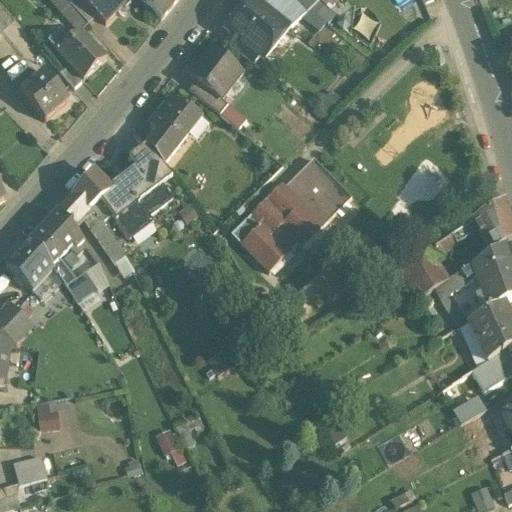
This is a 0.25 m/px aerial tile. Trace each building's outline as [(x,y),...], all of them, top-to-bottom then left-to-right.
[(96,20),(75,0),(71,0),(67,5),(70,8),(82,22),(88,28),(96,20)] [(75,0),(96,20),(105,28),(121,11),(116,6),(122,0),(75,0)] [(136,0),(161,22),(178,0),(136,0)] [(290,32),(306,16),(298,8),(289,0),(248,0),(250,1),(284,29),(290,32)] [(304,0),(298,8),(306,16),(323,0),(304,0)] [(284,29),(250,1),(225,32),(231,37),(260,60),(284,29)] [(82,22),(70,8),(61,16),(72,28),(75,28),(82,22)] [(106,62),(80,35),(68,45),(59,35),(47,46),(57,56),(57,57),(67,68),(82,84),(83,84),(106,62)] [(260,60),(231,37),(224,47),(252,69),(260,60)] [(242,77),(211,52),(189,80),(195,85),(220,105),(221,104),(242,77)] [(82,84),(67,68),(59,75),(73,93),(82,84)] [(44,75),(20,96),(44,125),(68,104),(44,75)] [(220,105),(195,85),(188,94),(219,119),(227,109),(221,104),(220,105)] [(200,123),(173,100),(149,130),(157,136),(147,149),(163,170),(188,139),(200,123)] [(244,123),(227,109),(219,119),(236,132),(244,123)] [(208,130),(200,123),(188,139),(196,145),(208,130)] [(147,149),(129,162),(136,171),(137,170),(146,183),(153,177),(154,179),(165,173),(163,170),(147,149)] [(350,202),(313,164),(284,193),(280,190),(231,238),(268,277),(297,248),(301,252),(350,202)] [(136,171),(109,191),(112,195),(89,213),(103,226),(111,220),(125,238),(172,203),(154,179),(153,177),(146,183),(137,170),(136,171)] [(93,176),(58,216),(72,231),(82,220),(87,215),(89,213),(112,195),(109,191),(93,176)] [(511,231),(504,204),(472,225),(476,232),(490,258),(504,249),(511,243),(511,231)] [(103,226),(89,213),(87,215),(82,220),(114,267),(124,261),(114,245),(104,230),(106,229),(103,226)] [(58,216),(57,216),(30,245),(51,272),(60,262),(70,252),(76,259),(86,250),(74,233),(72,231),(58,216)] [(472,225),(435,248),(441,256),(472,237),(476,232),(472,225)] [(51,272),(30,245),(6,271),(32,296),(42,285),(53,274),(51,272)] [(435,248),(398,272),(418,304),(433,295),(446,287),(433,268),(444,261),(441,256),(435,248)] [(490,258),(472,269),(476,278),(486,303),(490,313),(504,307),(511,302),(511,274),(504,249),(490,258)] [(132,274),(124,261),(114,267),(123,280),(132,274)] [(76,284),(60,262),(51,272),(53,274),(56,279),(57,278),(65,289),(68,293),(77,307),(97,294),(85,277),(76,284)] [(98,267),(85,277),(97,294),(98,297),(108,290),(99,269),(98,267)] [(446,287),(433,295),(439,305),(451,297),(472,284),(476,278),(472,269),(446,287)] [(57,278),(56,279),(53,274),(42,285),(52,294),(57,289),(61,292),(65,289),(57,278)] [(451,297),(439,305),(456,333),(469,326),(451,297)] [(486,303),(479,306),(484,317),(490,313),(486,303)] [(31,328),(10,307),(0,317),(0,334),(13,347),(31,328)] [(511,323),(504,307),(490,313),(484,317),(469,326),(487,366),(509,353),(509,352),(511,350),(511,323)] [(0,334),(0,349),(8,351),(8,352),(13,347),(0,334)] [(212,364),(221,379),(238,369),(229,353),(212,364)] [(487,366),(466,380),(474,393),(493,381),(511,369),(511,362),(509,353),(487,366)] [(466,380),(441,395),(461,429),(486,415),(474,393),(466,380)] [(279,401),(285,410),(295,402),(288,394),(279,401)] [(34,408),(33,433),(51,434),(49,405),(34,408)] [(511,412),(501,416),(511,443),(511,412)] [(323,435),(334,449),(347,440),(336,426),(323,435)] [(160,447),(166,459),(182,452),(176,440),(160,447)] [(40,461),(14,469),(20,490),(46,483),(40,461)] [(481,511),(495,511),(500,510),(491,489),(475,496),(481,511)] [(390,505),(393,511),(399,511),(419,502),(414,492),(390,505)] [(0,495),(0,505),(10,502),(8,494),(0,495)] [(511,495),(503,499),(508,510),(511,508),(511,495)] [(13,511),(10,502),(0,505),(0,511),(13,511)]
